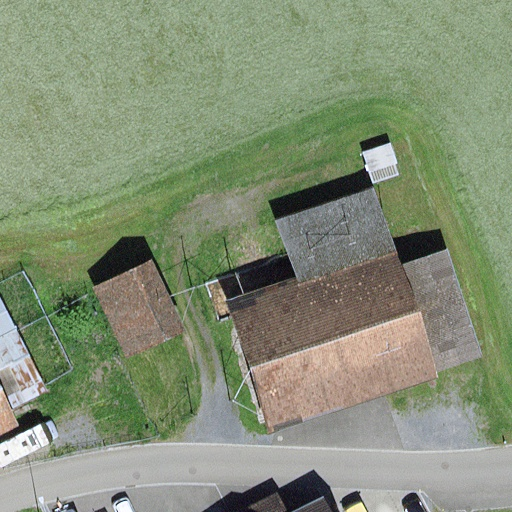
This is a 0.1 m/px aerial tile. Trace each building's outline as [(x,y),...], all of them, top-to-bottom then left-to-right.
[(301,282),(233,304),(274,430),(441,376),(438,368),(481,354),(448,255),(402,270),(376,191),(281,222),(301,282)] [(162,268),(99,296),(129,363),(193,334),(162,268)] [(0,396),(8,411),(47,391),(0,301),(0,396)] [(0,434),(15,427),(8,411),(0,396),(0,434)] [(265,511),(260,501),(239,511),(327,511),(323,503),(305,511),(265,511)]
